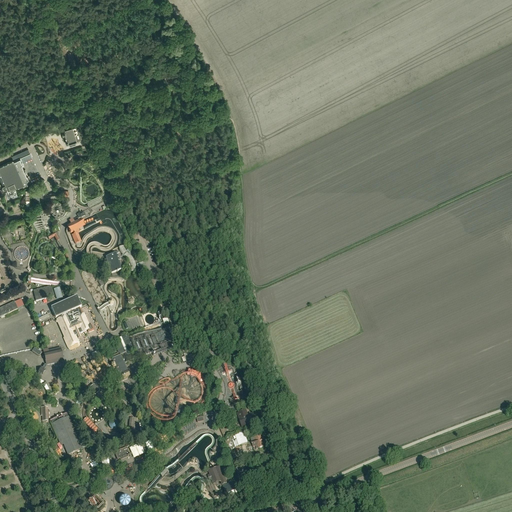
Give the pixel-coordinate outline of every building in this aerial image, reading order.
[(83,140),(84,140),(78,122),(72,125),(72,126),(72,128),(63,131),(63,132),(62,133),(63,136),(62,136),(64,142),(65,141),(66,144),(67,144),(67,145),(69,144),(70,146),(76,144),(75,142),(83,140)] [(28,150),(12,157),(14,161),(24,186),(28,185),(27,185),(26,182),(30,180),(28,176),(26,172),(28,171),(27,169),(25,170),(23,166),(24,165),(23,163),(32,159),(28,150)] [(8,191),(24,186),(14,161),(0,167),(0,173),(6,186),(2,188),(4,191),(4,192),(8,191)] [(43,198),(41,190),(32,192),(34,203),(40,201),(40,203),(57,199),(56,194),(43,198)] [(36,230),(37,232),(37,233),(38,233),(39,233),(40,233),(41,232),(42,232),(44,231),(45,230),(48,229),(50,228),(52,227),(52,225),(52,223),(51,219),(51,217),(50,215),(49,214),(48,212),(46,211),(45,212),(43,211),(41,211),(40,212),(37,213),(36,214),(34,216),(33,217),(32,219),(32,220),(32,222),(32,224),(33,225),(34,227),(35,229),(36,230)] [(83,232),(83,230),(85,229),(83,225),(81,221),(74,224),(73,222),(73,221),(72,220),(69,222),(71,226),(67,228),(67,229),(69,233),(70,236),(74,235),(74,236),(72,237),(75,245),(76,245),(77,244),(78,244),(79,244),(80,243),(81,243),(78,236),(79,235),(79,234),(83,232)] [(55,233),(52,234),(47,237),(49,240),(51,239),(54,238),(55,238),(56,240),(57,242),(58,242),(60,241),(59,239),(58,238),(56,234),(55,233)] [(124,248),(123,246),(121,247),(119,248),(119,250),(120,252),(121,254),(123,256),(124,257),(125,258),(127,260),(129,261),(130,263),(130,264),(130,267),(130,268),(129,270),(132,271),(135,272),(136,270),(136,268),(136,266),(136,263),(135,261),(135,259),(134,258),(132,256),(130,255),(128,253),(127,252),(125,250),(124,248)] [(124,275),(119,261),(121,260),(121,259),(120,258),(120,254),(119,254),(106,258),(107,260),(105,261),(104,261),(105,262),(104,263),(104,264),(104,265),(106,265),(106,266),(109,265),(113,278),(124,275)] [(0,299),(10,295),(8,289),(7,288),(6,287),(5,288),(4,289),(4,290),(5,291),(5,292),(4,292),(2,292),(1,293),(0,293),(0,299)] [(51,287),(33,292),(36,302),(53,297),(51,287)] [(60,288),(54,290),(56,297),(57,301),(63,299),(60,288)] [(83,314),(80,309),(81,309),(79,304),(77,299),(71,302),(51,310),(67,346),(69,352),(81,347),(79,344),(78,341),(82,339),(81,337),(94,331),(92,325),(90,326),(85,313),(83,314)] [(18,310),(24,307),(23,306),(21,300),(0,309),(0,317),(4,316),(18,310)] [(118,353),(119,355),(121,354),(130,350),(133,349),(129,339),(128,335),(121,337),(119,338),(113,341),(118,353)] [(161,350),(152,353),(153,357),(164,353),(165,353),(174,349),(176,349),(174,342),(173,342),(173,341),(160,346),(160,347),(161,350)] [(39,357),(42,353),(34,348),(32,350),(31,352),(39,357)] [(62,355),(61,348),(48,351),(48,349),(43,350),(44,354),(46,366),(64,362),(62,355)] [(125,363),(134,359),(132,353),(130,350),(121,354),(125,363)] [(94,353),(91,354),(93,359),(94,360),(103,356),(100,351),(94,353)] [(116,377),(119,383),(131,378),(120,355),(119,355),(118,353),(108,358),(114,372),(112,373),(114,378),(116,377)] [(47,369),(48,367),(46,366),(45,365),(44,367),(42,369),(42,368),(40,371),(38,374),(39,375),(38,376),(37,378),(39,379),(40,378),(41,376),(42,377),(45,374),(46,371),(47,369)] [(204,383),(206,383),(204,378),(202,375),(199,374),(198,374),(193,372),(190,371),(189,374),(188,377),(192,378),(197,380),(201,385),(203,384),(204,383)] [(44,382),(39,379),(37,382),(43,385),(47,392),(50,390),(47,385),(46,383),(45,381),(44,382)] [(98,387),(93,385),(89,389),(90,394),(96,396),(99,392),(98,387)] [(247,414),(245,412),(245,410),(237,413),(239,417),(240,417),(242,424),(243,426),(253,423),(255,423),(252,414),(248,416),(247,414)] [(69,415),(68,412),(62,415),(61,414),(59,415),(56,417),(57,418),(50,420),(50,421),(59,443),(60,446),(63,445),(67,455),(85,448),(81,438),(79,439),(78,438),(79,437),(69,415)] [(97,430),(87,418),(86,418),(85,420),(83,421),(83,422),(89,429),(93,433),(95,432),(97,430)] [(239,447),(248,444),(244,433),(235,437),(239,447)] [(263,441),(262,437),(252,441),(255,448),(258,448),(259,451),(266,449),(264,445),(265,445),(266,444),(266,443),(266,442),(265,442),(265,441),(264,441),(263,441)] [(134,459),(145,454),(141,444),(130,449),(133,456),(134,459)] [(131,456),(128,448),(123,451),(123,449),(116,452),(117,454),(115,455),(118,461),(120,461),(120,462),(130,458),(130,457),(129,456),(131,456)] [(234,465),(246,461),(244,455),(232,459),(234,465)] [(244,465),(235,468),(239,480),(248,477),(244,465)] [(228,485),(221,467),(219,468),(218,468),(217,469),(216,469),(215,470),(211,471),(208,472),(209,473),(210,476),(209,477),(210,480),(210,483),(212,482),(214,486),(217,485),(219,484),(221,484),(223,487),(225,486),(227,485),(228,485)] [(111,475),(114,475),(113,468),(105,469),(106,476),(111,475)] [(165,474),(163,472),(158,477),(158,478),(159,479),(161,481),(166,476),(165,474)] [(229,497),(238,493),(233,483),(228,485),(227,485),(225,486),(229,497)]
